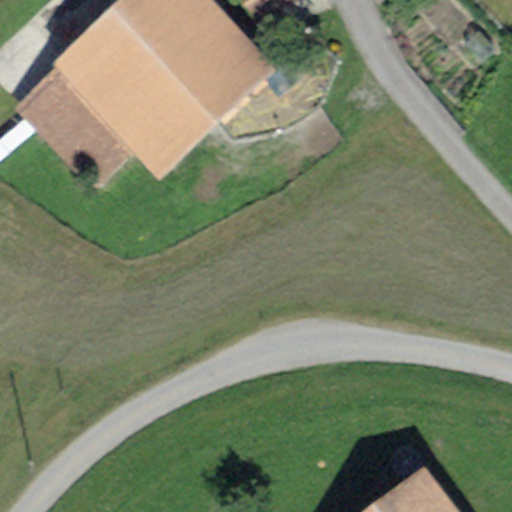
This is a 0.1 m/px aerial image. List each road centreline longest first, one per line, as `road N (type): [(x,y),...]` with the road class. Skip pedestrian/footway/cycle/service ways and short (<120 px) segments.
road 1 (unclassified): [(511,380),(330,339),(168,395),(24,511)]
road 2 (track): [(511,220),(490,202),(354,0)]
